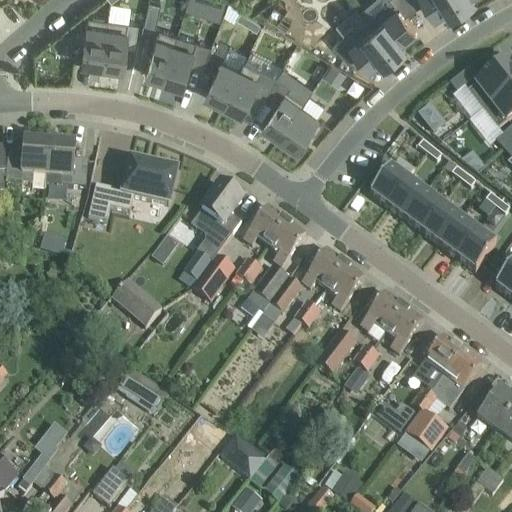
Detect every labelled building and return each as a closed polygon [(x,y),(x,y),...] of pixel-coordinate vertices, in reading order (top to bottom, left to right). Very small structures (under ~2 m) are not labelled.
[(227,2),(221,0),(210,0),(206,14),(221,18),(227,2)] [(392,0),(396,4),(374,22),(397,52),(418,35),(415,31),(417,29),(406,16),(417,9),(410,0),(392,0)] [(453,11),(458,7),(453,0),(410,0),(417,9),(427,1),(436,15),(439,14),(441,18),(453,11)] [(149,2),(144,25),(155,28),(161,5),(149,2)] [(258,31),(262,24),(241,12),(237,19),(258,31)] [(81,63),(101,66),(108,19),(88,16),(86,28),(78,27),(76,41),(84,42),(81,63)] [(376,69),(397,52),(374,22),(371,18),(347,38),(345,35),(334,45),(350,63),(360,54),(371,67),(373,65),(376,69)] [(128,22),(108,19),(101,66),(121,69),(128,22)] [(145,75),(165,81),(177,45),(179,35),(159,29),(145,75)] [(195,50),(177,45),(165,81),(184,87),(190,66),(203,70),(213,46),(198,41),(195,50)] [(246,61),(227,53),(207,95),(225,104),(246,61)] [(264,70),(246,61),(225,104),(243,113),(253,93),(265,100),(278,77),(264,70)] [(474,89),(489,107),(511,89),(511,70),(506,64),(493,74),(474,89)] [(332,66),(326,75),(340,85),(347,75),(332,66)] [(446,87),(447,87),(454,96),(474,80),(467,71),(446,87)] [(282,138),(304,106),(306,102),(289,90),(292,86),(278,77),(265,100),(277,108),(264,125),(282,138)] [(511,89),(489,107),(504,126),(511,119),(511,89)] [(417,113),(432,133),(445,124),(430,104),(417,113)] [(304,106),(282,138),(298,148),(310,130),(317,135),(325,124),(318,119),(320,117),(304,106)] [(493,146),(501,155),(511,144),(511,128),(493,146)] [(46,193),(47,177),(46,177),(50,145),(24,142),(23,157),(8,156),(6,183),(33,186),(32,192),(46,193)] [(427,156),(432,150),(423,143),(418,149),(427,156)] [(511,160),(511,144),(501,155),(509,163),(511,160)] [(74,147),(50,145),(46,177),(47,177),(59,178),(58,188),(86,190),(88,163),(73,162),(74,147)] [(442,157),(432,150),(427,156),(437,164),(442,157)] [(160,203),(171,170),(125,155),(115,185),(97,179),(86,211),(111,219),(115,205),(135,211),(139,196),(160,203)] [(387,210),(408,182),(390,169),(369,197),(387,210)] [(461,183),(466,177),(456,169),(451,176),(461,183)] [(466,177),(461,183),(470,190),(475,184),(466,177)] [(405,223),(425,195),(408,182),(387,210),(405,223)] [(198,254),(212,264),(216,259),(241,225),(230,218),(241,203),(220,188),(190,227),(205,237),(206,244),(198,254)] [(443,208),(425,195),(405,223),(422,236),(443,208)] [(495,210),(500,203),(490,196),(486,202),(495,210)] [(500,203),(495,210),(505,217),(510,210),(500,203)] [(440,248),(460,221),(443,208),(422,236),(440,248)] [(268,248),(286,224),(267,209),(243,242),(252,248),(257,241),(268,248)] [(457,261),(478,234),(460,221),(440,248),(457,261)] [(306,238),(286,224),(268,248),(278,256),(273,263),(282,270),(306,238)] [(22,226),(10,225),(9,243),(21,244),(22,226)] [(478,234),(457,261),(475,275),(495,247),(478,234)] [(62,255),(64,239),(44,236),(42,252),(62,255)] [(316,283),(326,291),(345,267),(325,252),(301,284),(310,291),(316,283)] [(216,259),(212,264),(192,292),(210,305),(234,272),(216,259)] [(239,290),(244,283),(255,267),(247,261),(236,278),(232,285),(239,290)] [(511,301),(511,265),(495,289),(511,301)] [(263,272),(255,267),(244,283),(250,289),(263,272)] [(364,281),(345,267),(326,291),(336,299),(331,306),(340,313),(352,297),(364,281)] [(63,273),(54,268),(47,278),(55,284),(63,273)] [(261,312),(287,279),(273,269),(248,302),(261,312)] [(301,290),(287,279),(261,312),(276,324),(301,290)] [(163,312),(151,302),(128,282),(111,301),(146,331),(163,312)] [(385,335),(403,310),(384,296),(360,328),(369,334),(374,327),(385,335)] [(293,338),(302,326),(314,310),(306,304),(294,321),(295,321),(286,333),(293,338)] [(321,316),(314,310),(302,326),(310,331),(321,316)] [(423,324),(403,310),(385,335),(395,343),(390,350),(399,356),(423,324)] [(354,347),(339,336),(317,366),(332,377),(354,347)] [(432,371),(443,379),(462,353),(443,339),(419,371),(427,377),(432,371)] [(361,370),(372,353),(364,347),(352,364),(361,370)] [(380,359),(372,353),(361,370),(368,375),(380,359)] [(430,396),(418,412),(420,413),(405,433),(419,444),(430,453),(446,432),(425,417),(436,402),(449,411),(481,368),(462,353),(443,379),(430,396)] [(0,385),(9,377),(0,368),(0,385)] [(129,372),(123,382),(119,387),(121,389),(118,393),(127,399),(126,400),(154,418),(170,396),(131,371),(130,372),(129,372)] [(371,381),(358,371),(345,389),(358,399),(371,381)] [(497,434),(511,413),(511,400),(499,390),(487,407),(477,419),(497,434)] [(412,407),(418,412),(430,396),(423,391),(412,407)] [(97,397),(89,392),(80,405),(88,411),(97,397)] [(387,426),(399,435),(413,416),(401,407),(387,426)] [(511,413),(497,434),(511,445),(511,413)] [(460,438),(467,430),(459,423),(452,432),(460,438)] [(250,483),(262,467),(266,462),(235,438),(219,458),(250,483)] [(0,452),(0,466),(9,475),(16,468),(0,452)] [(476,462),(468,456),(456,471),(464,477),(476,462)] [(121,464),(93,496),(110,509),(136,476),(121,464)] [(301,479),(286,467),(265,491),(280,504),(287,495),(301,479)] [(22,480),(29,486),(38,476),(31,470),(22,480)] [(484,491),(495,476),(487,470),(472,491),(479,497),(481,495),(484,491)] [(0,498),(2,496),(1,495),(11,482),(0,472),(0,498)] [(495,476),(484,491),(492,497),(493,497),(503,482),(495,476)] [(67,485),(56,477),(43,493),(55,501),(67,485)] [(349,508),(350,507),(357,497),(341,485),(333,496),(349,508)] [(508,510),(511,505),(511,488),(499,503),(508,510)] [(321,489),(306,509),(310,511),(323,511),(334,499),(321,489)] [(387,501),(394,507),(404,496),(396,490),(387,501)] [(252,511),(259,503),(246,493),(232,511),(252,511)] [(286,511),(295,502),(287,495),(279,506),(286,511)] [(390,511),(415,511),(419,508),(404,496),(394,507),(390,511)] [(372,511),(374,510),(357,497),(350,507),(356,511),(372,511)] [(48,511),(44,511),(35,504),(28,511),(67,511),(71,507),(59,498),(48,511)] [(176,511),(178,509),(164,498),(152,511),(176,511)]
